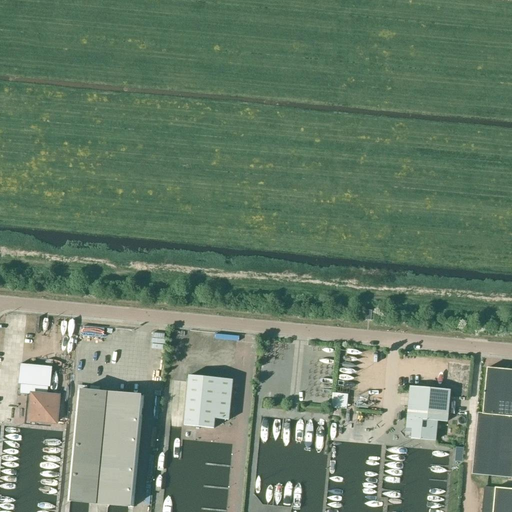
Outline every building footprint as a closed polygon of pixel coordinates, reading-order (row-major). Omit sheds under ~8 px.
[(48,387),(50,388),(52,367),(20,364),(18,384),(20,385),(19,395),(33,396),(30,420),(55,422),(57,398),(47,397),(48,387)] [(511,370),(487,368),(483,414),(478,413),(472,475),(511,478),(511,370)] [(215,419),(229,420),(233,380),(189,376),(184,426),(214,429),(215,419)] [(437,421),(447,422),(450,391),(410,388),(405,432),(426,434),(425,440),(436,441),(437,421)] [(144,397),(78,390),(67,501),(134,508),(144,397)] [(327,390),(327,404),(342,405),(343,391),(327,390)] [(511,511),(511,489),(484,487),(481,511),(511,511)]
